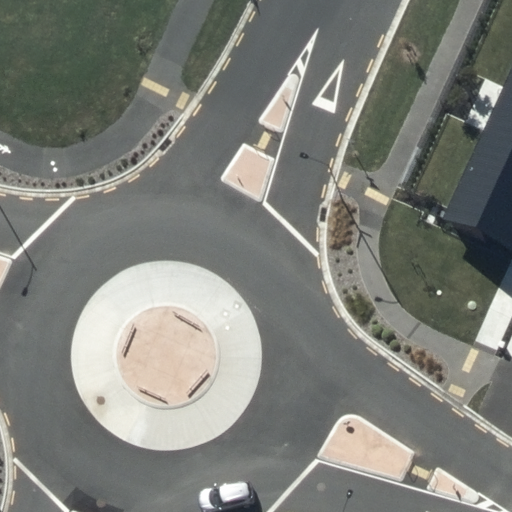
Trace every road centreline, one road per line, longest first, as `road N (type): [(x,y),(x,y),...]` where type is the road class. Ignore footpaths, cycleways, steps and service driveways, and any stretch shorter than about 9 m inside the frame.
road 1 (residential): [(349,0),(345,44),(278,272)]
road 2 (residential): [(156,218),(305,0)]
road 3 (residential): [(305,339),(511,480)]
road 4 (residential): [(413,511),(244,469)]
road 5 (residential): [(305,339),(293,413),(244,469)]
road 6 (residential): [(175,492),(105,477),(52,429)]
road 7 (residential): [(31,365),(43,298),(87,244)]
road 8 (residential): [(156,218),(224,230),(278,272)]
